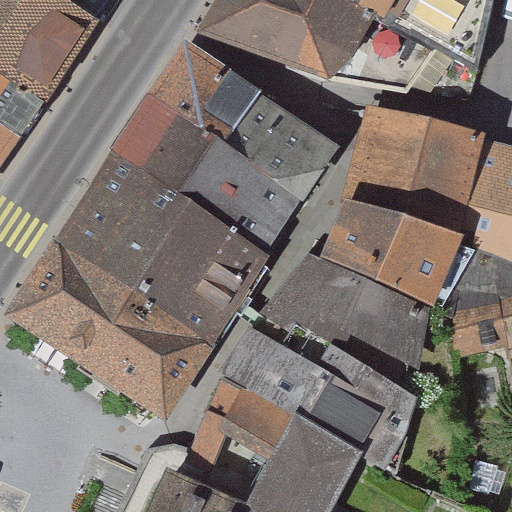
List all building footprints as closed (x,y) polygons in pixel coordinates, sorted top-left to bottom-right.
[(0,0),(0,77),(39,104),(96,18),(68,0),(0,0)] [(68,0),(96,18),(108,0),(68,0)] [(226,0),(205,36),(325,82),(405,93),(437,51),(344,0),(226,0)] [(344,0),(437,51),(479,68),(493,0),(344,0)] [(226,151),(258,104),(188,56),(156,103),(226,151)] [(0,127),(16,138),(39,104),(0,77),(0,127)] [(226,151),(156,103),(116,164),(212,225),(254,253),(292,198),(226,151)] [(258,104),(226,151),(292,198),(300,203),(330,158),(330,152),(259,104),(258,104)] [(440,308),(466,266),(473,255),(451,246),(476,157),(480,143),(383,115),(355,212),(334,259),(440,308)] [(0,161),(16,138),(0,127),(0,161)] [(473,255),(466,266),(511,276),(511,165),(476,157),(451,246),(473,255)] [(116,164),(96,195),(191,255),(212,225),(116,164)] [(254,253),(212,225),(191,255),(96,195),(62,245),(209,343),(265,259),(254,253)] [(62,245),(14,317),(162,414),(209,343),(62,245)] [(314,263),(275,313),(292,326),(335,351),(332,358),(406,402),(419,312),(314,263)] [(511,276),(466,266),(440,308),(452,317),(457,350),(511,338),(511,276)] [(292,326),(275,313),(257,336),(276,350),(292,326)] [(335,351),(292,326),(276,350),(257,336),(225,374),(397,475),(405,440),(396,433),(406,402),(332,358),(335,351)] [(325,511),(356,456),(227,383),(193,458),(213,470),(232,436),(279,461),(249,511),(242,511),(170,481),(156,511),(325,511)]
